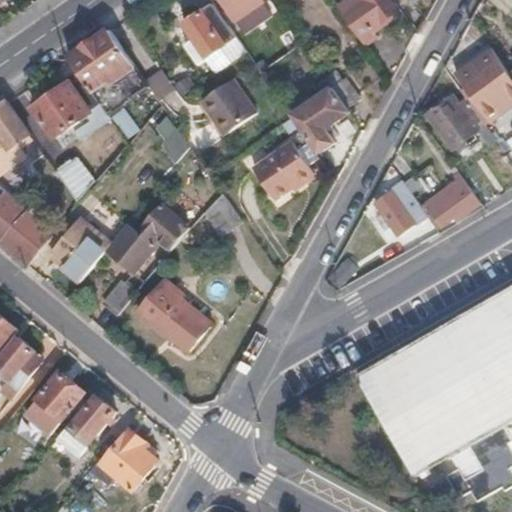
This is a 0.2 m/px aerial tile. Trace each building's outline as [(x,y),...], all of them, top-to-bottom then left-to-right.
[(274,18),(261,0),(222,0),(248,36),(274,18)] [(394,0),(368,0),(346,17),(367,48),(379,39),(376,36),(372,30),(401,10),(394,0)] [(239,38),(216,5),(186,25),(211,59),(239,38)] [(376,36),(405,15),(401,10),(372,30),(376,36)] [(138,68),(119,42),(111,30),(70,60),(104,106),(118,96),(112,86),(124,78),(138,68)] [(511,109),(511,77),(490,49),(457,73),(494,123),(511,109)] [(131,87),(144,77),(138,68),(124,78),(131,87)] [(168,110),(184,98),(170,78),(154,89),(168,110)] [(260,113),(237,80),(204,102),(227,136),(229,135),(260,113)] [(361,101),(346,80),(336,89),(351,110),(361,101)] [(93,114),(72,82),(35,109),(56,141),(93,114)] [(328,126),(351,110),(336,89),(296,116),(297,118),(323,154),(339,142),(328,126)] [(492,149),(500,143),(468,100),(461,105),(456,97),(430,115),(454,149),(478,132),(492,149)] [(0,177),(30,155),(21,142),(32,135),(10,101),(0,108),(0,177)] [(186,136),(177,123),(165,136),(176,147),(186,136)] [(318,173),(296,142),(258,170),(280,200),(318,173)] [(71,198),(94,186),(81,160),(57,172),(71,198)] [(458,221),(481,204),(462,178),(423,207),(431,218),(438,229),(455,217),(458,221)] [(421,225),(431,218),(423,207),(406,182),(377,203),(400,236),(419,223),(421,225)] [(57,236),(5,188),(0,183),(0,240),(32,267),(57,236)] [(245,220),(225,191),(209,210),(228,235),(245,220)] [(186,239),(196,227),(169,205),(144,235),(135,228),(116,252),(112,250),(108,255),(114,260),(118,255),(140,273),(167,240),(178,249),(186,239)] [(112,250),(117,244),(87,219),(61,250),(62,253),(58,258),(69,267),(67,270),(84,283),(108,255),(112,250)] [(158,326),(182,298),(185,300),(189,294),(171,279),(142,313),(158,326)] [(123,315),(143,291),(130,282),(110,305),(123,315)] [(511,444),(511,290),(361,378),(417,478),(472,448),(485,471),(467,482),(461,472),(449,479),(461,499),(472,493),(478,504),(504,489),(506,492),(511,488),(511,447),(511,445),(511,444)] [(194,352),(216,325),(206,317),(201,313),(187,302),(185,300),(182,298),(158,326),(173,339),(174,336),(194,352)] [(0,356),(20,331),(0,314),(0,356)] [(38,367),(30,361),(37,350),(22,338),(0,363),(0,370),(13,382),(15,380),(23,387),(38,367)] [(38,367),(46,358),(37,350),(30,361),(38,367)] [(54,434),(88,393),(64,374),(30,414),(54,434)] [(93,445),(116,416),(99,401),(75,431),(93,445)] [(135,486),(158,457),(145,446),(148,442),(134,430),(108,463),(135,486)] [(102,460),(90,450),(76,466),(88,477),(102,460)]
